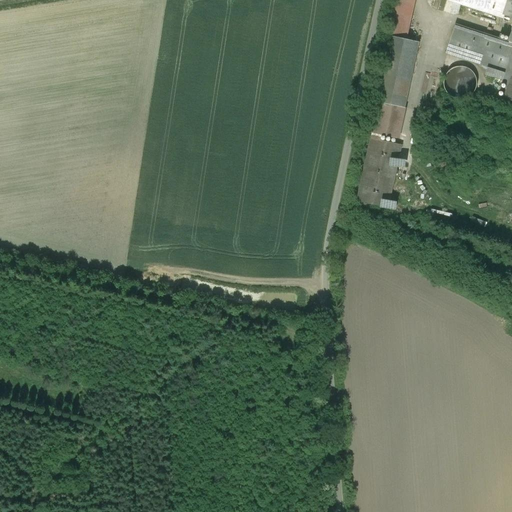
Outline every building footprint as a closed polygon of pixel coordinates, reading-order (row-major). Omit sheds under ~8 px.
[(397,0),(395,11),(408,14),(411,0),(397,0)] [(511,0),(448,0),(504,18),(505,15),(511,17),(511,0)] [(408,14),(395,11),(389,36),(393,37),(405,40),(405,39),(410,15),(408,14)] [(511,37),(510,42),(457,24),(447,54),(489,67),(506,73),(511,74),(504,98),(511,100),(511,37)] [(405,40),(393,37),(379,102),(404,107),(419,42),(405,39),(405,40)] [(454,69),(452,70),(450,71),(449,73),(447,75),(446,77),(446,78),(445,80),(445,82),(445,84),(445,86),(445,88),(446,90),(447,91),(448,93),(449,94),(450,95),(452,96),(454,98),(457,98),(458,99),(461,99),(465,98),(467,98),(469,97),(470,96),(472,95),(473,93),(475,91),(476,89),(476,87),(477,85),(477,82),(477,79),(476,77),(476,76),(475,75),(474,73),(473,72),(472,71),(471,70),(468,69),(466,68),(464,67),(461,67),(458,67),(456,68),(454,69)] [(506,73),(489,67),(486,75),(503,81),(506,73)] [(402,145),(371,138),(357,201),(388,208),(402,145)]
